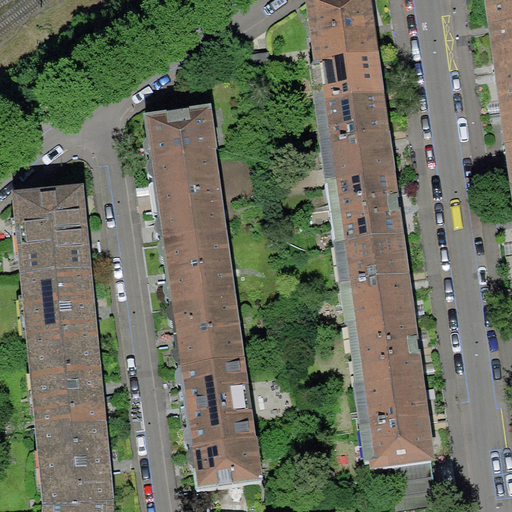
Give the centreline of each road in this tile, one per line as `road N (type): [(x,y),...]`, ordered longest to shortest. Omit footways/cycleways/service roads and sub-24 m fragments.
road 1 (residential): [(496,511),(432,0)]
road 2 (residential): [(161,511),(95,110)]
road 3 (residential): [(257,0),(95,110)]
road 4 (residential): [(95,110),(0,187)]
